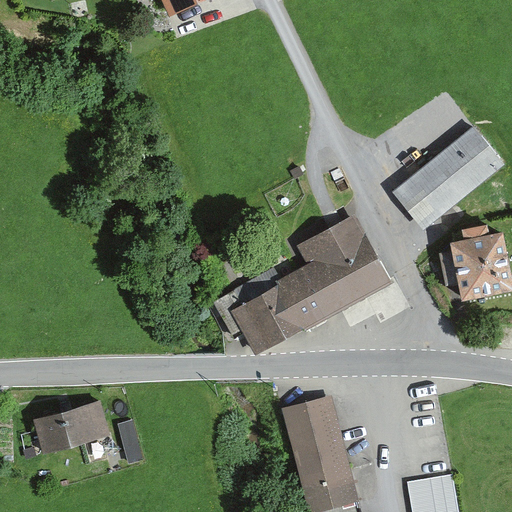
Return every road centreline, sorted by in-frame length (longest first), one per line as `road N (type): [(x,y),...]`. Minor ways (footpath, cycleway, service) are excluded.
road 1 (tertiary): [(0,374),(432,363),(511,374)]
road 2 (track): [(432,363),(429,321),(270,0)]
road 3 (track): [(395,511),(372,364)]
